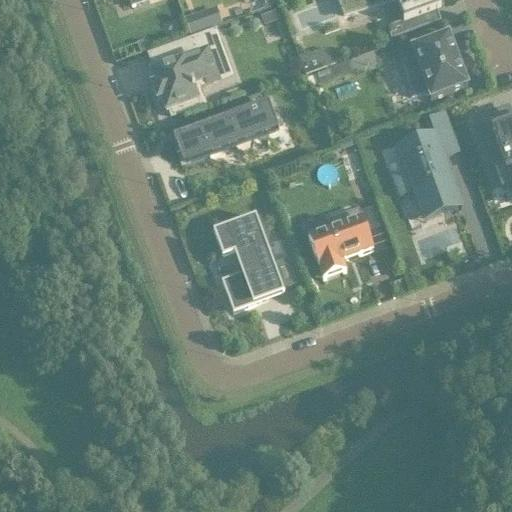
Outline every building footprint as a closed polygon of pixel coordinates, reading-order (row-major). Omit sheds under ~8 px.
[(270,0),(267,0),(262,2),(266,11),(274,7),(270,0)] [(357,0),(362,12),(394,0),(401,19),(401,20),(403,24),(387,30),(391,43),(419,32),(415,22),(439,14),(441,13),(435,0),(357,0)] [(300,10),(304,26),(336,18),(332,2),(300,10)] [(214,13),(187,23),(192,36),(219,27),(214,13)] [(273,17),(261,21),(264,29),(276,25),(273,17)] [(154,75),(152,76),(152,77),(156,88),(153,90),(152,90),(158,105),(161,103),(162,103),(166,115),(170,114),(172,119),(199,109),(194,94),(195,94),(194,92),(218,83),(207,54),(221,49),(215,34),(173,49),(179,66),(154,75)] [(467,90),(448,40),(412,53),(415,61),(402,66),(415,100),(428,96),(431,104),(467,90)] [(141,57),(148,54),(145,44),(138,47),(141,57)] [(376,55),(354,61),(357,73),(380,67),(376,55)] [(315,57),(301,61),(306,78),(320,73),(315,57)] [(349,66),(314,79),(318,91),(354,77),(349,66)] [(268,107),(173,142),(174,144),(178,142),(187,166),(278,133),(268,107)] [(445,116),(429,122),(433,133),(449,128),(445,116)] [(511,126),(511,125),(486,134),(491,147),(489,148),(491,153),(504,189),(511,186),(511,126)] [(460,207),(446,168),(435,137),(396,151),(418,210),(423,208),(427,221),(455,211),(455,212),(461,210),(461,211),(462,211),(461,206),(460,207)] [(373,254),(358,214),(326,226),(329,236),(308,244),(323,284),(346,276),(342,265),(373,254)] [(234,229),(213,236),(223,262),(236,258),(237,257),(243,277),(222,284),(233,316),(256,308),(255,306),(254,306),(253,304),(267,299),(270,298),(270,297),(268,298),(264,287),(276,282),(280,294),(298,288),(288,262),(273,267),(256,221),(254,221),(254,222),(234,230),(234,229)]
